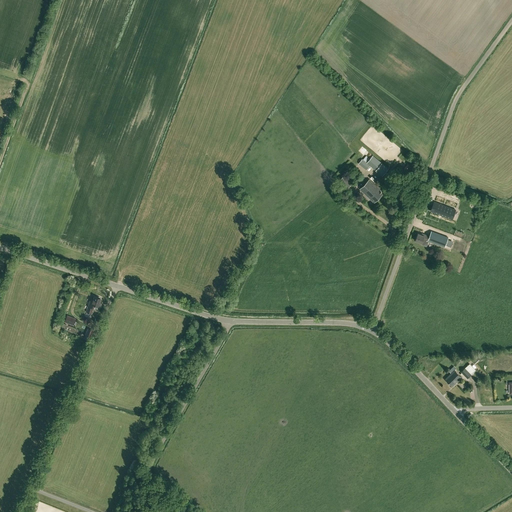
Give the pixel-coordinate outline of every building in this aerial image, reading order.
[(366,156),(363,160),(370,166),(374,168),(380,161),(373,155),(369,160),(366,156)] [(363,160),(363,159),(359,163),(367,169),(370,166),(363,160)] [(347,189),(351,184),(343,176),(339,181),(347,189)] [(383,193),(369,179),(360,189),(374,202),(383,193)] [(434,202),(431,211),(452,219),(456,210),(434,202)] [(418,233),(415,241),(421,243),(421,244),(426,246),(428,241),(445,247),(448,237),(432,231),(430,236),(422,233),(421,234),(418,233)] [(457,268),(465,251),(459,248),(451,266),(457,268)] [(94,305),(100,307),(101,303),(99,302),(100,300),(99,299),(100,298),(97,297),(96,299),(93,298),(93,300),(90,299),(86,312),(91,313),(94,305)] [(67,315),(65,321),(73,325),(75,319),(67,315)] [(451,373),(445,379),(452,386),(461,377),(455,370),(456,368),(453,366),(449,371),(451,373)] [(465,368),(461,372),(468,378),(471,375),(465,368)]
